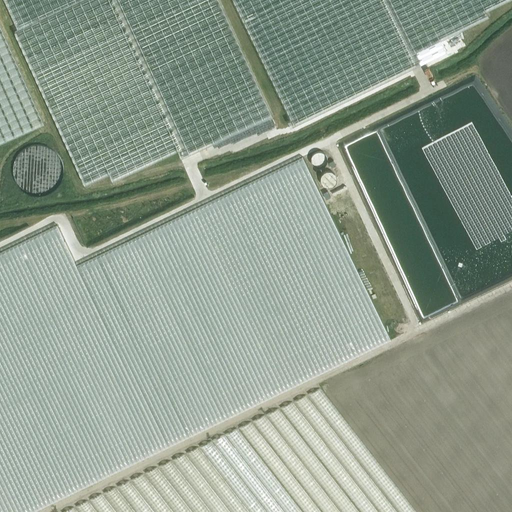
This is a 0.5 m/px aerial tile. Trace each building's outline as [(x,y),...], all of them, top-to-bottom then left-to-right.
[(5,0),(19,29),(14,31),(85,184),(110,173),(113,180),(178,150),(182,158),(273,116),(220,0),(5,0)] [(233,0),(294,124),(445,51),(440,39),(488,16),(486,10),(506,0),(233,0)] [(0,141),(44,122),(0,22),(0,141)] [(64,156),(46,148),(26,149),(18,167),(19,185),(35,193),(57,191),(65,173),(64,156)] [(192,395),(198,411),(205,408),(199,393),(192,395)] [(201,417),(203,428),(211,427),(210,416),(201,417)] [(241,511),(193,448),(183,456),(225,511),(241,511)] [(221,511),(181,455),(171,462),(207,511),(221,511)] [(163,474),(188,511),(203,511),(169,463),(161,469),(164,473),(163,474)] [(61,468),(67,495),(74,494),(68,466),(61,468)] [(145,475),(170,511),(185,511),(155,469),(145,475)] [(130,482),(151,511),(167,511),(140,475),(130,482)] [(0,511),(42,511),(27,500),(16,507),(8,480),(1,507),(0,503),(0,511)] [(36,493),(40,507),(49,505),(45,491),(36,493)]
